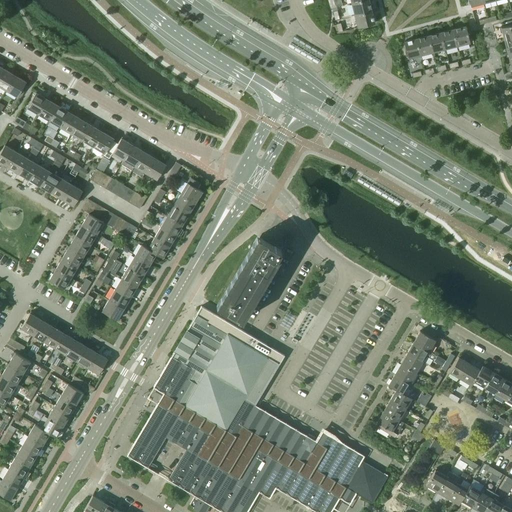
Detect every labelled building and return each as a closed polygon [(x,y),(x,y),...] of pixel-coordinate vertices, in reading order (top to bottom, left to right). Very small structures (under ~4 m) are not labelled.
[(360,0),(351,3),(354,15),(371,10),(369,3),(371,3),(370,0),(360,0)] [(470,6),(471,10),(484,7),(483,3),(482,0),(468,0),(470,5),(470,6)] [(354,15),(357,27),(374,23),(371,10),(354,15)] [(511,24),(501,27),(504,40),(511,37),(511,24)] [(452,29),(457,46),(469,42),(465,26),(452,29)] [(440,32),(445,49),(457,46),(452,29),(440,32)] [(428,35),(432,52),(445,49),(440,32),(428,35)] [(416,38),(420,55),(432,52),(428,35),(416,38)] [(403,41),(408,58),(420,55),(416,38),(403,41)] [(0,74),(0,86),(6,90),(14,75),(3,69),(0,74)] [(6,90),(17,97),(26,82),(14,75),(6,90)] [(27,107),(38,114),(47,99),(36,92),(27,107)] [(38,114),(49,120),(58,105),(47,99),(38,114)] [(49,120),(60,127),(69,112),(58,105),(49,120)] [(60,127),(71,133),(80,118),(69,112),(60,127)] [(71,133),(82,140),(91,125),(80,118),(71,133)] [(22,127),(28,131),(31,126),(25,122),(22,127)] [(82,140),(93,146),(102,131),(91,125),(82,140)] [(28,131),(34,134),(37,129),(31,126),(28,131)] [(12,133),(17,136),(20,131),(15,128),(12,133)] [(108,158),(112,153),(117,143),(112,140),(113,138),(102,131),(93,146),(104,153),(103,155),(108,158)] [(44,140),(50,144),(53,139),(47,135),(44,140)] [(28,143),(34,146),(37,141),(31,137),(28,143)] [(112,153),(123,159),(132,145),(121,138),(117,143),(112,153)] [(50,144),(56,147),(59,142),(53,139),(50,144)] [(34,146),(40,149),(43,144),(37,141),(34,146)] [(0,152),(0,162),(7,166),(16,151),(4,145),(0,152)] [(123,159),(134,166),(143,151),(132,145),(123,159)] [(66,153),(72,157),(75,152),(69,148),(66,153)] [(50,156),(56,159),(59,154),(53,150),(50,156)] [(7,166),(18,173),(27,158),(16,151),(7,166)] [(134,166),(145,173),(154,158),(143,151),(134,166)] [(72,157),(78,160),(81,155),(75,152),(72,157)] [(56,159),(62,162),(65,157),(59,154),(56,159)] [(18,173),(29,179),(38,164),(27,158),(18,173)] [(145,173),(156,179),(165,164),(154,158),(145,173)] [(163,183),(168,186),(181,165),(175,162),(163,183)] [(72,169),(78,172),(81,167),(75,163),(72,169)] [(29,179),(40,186),(49,171),(38,164),(29,179)] [(89,179),(95,182),(101,172),(95,168),(89,179)] [(40,186),(51,192),(60,177),(49,171),(40,186)] [(95,182),(100,185),(106,175),(101,172),(95,182)] [(100,185),(106,189),(112,178),(106,175),(100,185)] [(51,192),(62,199),(71,184),(60,177),(51,192)] [(180,193),(195,202),(202,191),(196,188),(199,183),(190,177),(187,182),(180,193)] [(106,189),(112,192),(118,182),(112,178),(106,189)] [(112,192),(117,195),(123,185),(118,182),(112,192)] [(62,199),(73,205),(82,191),(71,184),(62,199)] [(117,195),(122,198),(128,188),(123,185),(117,195)] [(122,198),(128,202),(134,191),(128,188),(122,198)] [(156,194),(161,197),(165,191),(160,188),(156,194)] [(128,202),(134,205),(140,195),(134,191),(128,202)] [(174,204),(188,213),(195,202),(180,193),(174,204)] [(153,200),(158,203),(161,197),(156,194),(153,200)] [(134,205),(139,208),(145,198),(140,195),(134,205)] [(81,209),(87,212),(93,202),(87,198),(81,209)] [(87,212),(88,213),(92,215),(98,205),(93,202),(87,212)] [(167,215),(182,224),(188,213),(174,204),(167,215)] [(98,205),(92,215),(97,218),(103,208),(98,205)] [(103,208),(97,218),(102,221),(108,211),(103,208)] [(143,216),(149,219),(152,213),(147,210),(143,216)] [(102,221),(103,222),(108,225),(114,214),(108,211),(102,221)] [(88,213),(82,224),(97,233),(103,222),(102,221),(97,218),(92,215),(88,213)] [(114,214),(108,225),(113,228),(119,217),(114,214)] [(161,226),(175,235),(182,224),(167,215),(161,226)] [(140,222),(145,225),(149,219),(143,216),(140,222)] [(119,217),(113,228),(118,231),(124,220),(119,217)] [(124,220),(118,231),(124,234),(130,224),(124,220)] [(82,224),(75,235),(90,244),(97,233),(82,224)] [(130,224),(124,234),(131,238),(137,228),(130,224)] [(154,237),(169,246),(175,235),(161,226),(154,237)] [(75,235),(69,246),(84,255),(90,244),(75,235)] [(216,306),(241,321),(283,251),(257,236),(216,306)] [(156,253),(156,254),(162,257),(169,246),(154,237),(148,248),(147,248),(156,253)] [(105,246),(110,249),(114,243),(108,240),(105,246)] [(134,255),(149,264),(156,254),(156,253),(147,248),(148,248),(141,244),(134,255)] [(69,246),(62,257),(77,266),(84,255),(69,246)] [(110,256),(116,259),(119,254),(114,250),(110,256)] [(128,266),(143,275),(149,264),(134,255),(128,266)] [(95,262),(101,265),(104,259),(99,256),(95,262)] [(107,262),(112,265),(116,259),(110,256),(107,262)] [(62,257),(56,268),(70,277),(77,266),(62,257)] [(92,268),(97,271),(101,265),(95,262),(92,268)] [(121,278),(136,286),(143,275),(128,266),(121,278)] [(49,280),(64,288),(67,282),(71,285),(74,280),(70,278),(70,277),(56,268),(49,280)] [(97,278),(103,281),(106,276),(101,272),(97,278)] [(82,284),(87,287),(91,282),(86,278),(82,284)] [(94,284),(99,287),(103,281),(97,278),(94,284)] [(115,289),(130,297),(136,286),(121,278),(115,289)] [(79,290),(84,293),(87,287),(82,284),(79,290)] [(108,300),(123,308),(130,297),(115,289),(108,300)] [(84,301),(89,304),(93,298),(88,295),(84,301)] [(102,311),(116,320),(123,308),(108,300),(102,311)] [(163,393),(161,397),(157,403),(133,445),(127,455),(158,474),(158,473),(148,467),(154,457),(166,436),(186,448),(168,480),(195,495),(189,506),(193,508),(199,511),(205,511),(210,504),(222,511),(246,511),(259,491),(269,498),(275,487),(285,493),(302,503),(316,511),(317,511),(330,511),(340,497),(346,500),(350,503),(356,493),(355,493),(356,492),(361,496),(362,496),(372,502),(387,476),(361,460),(364,456),(353,450),(343,443),(332,437),(322,431),(319,436),(316,441),(315,440),(285,423),(265,411),(254,405),(284,355),(201,306),(171,356),(165,366),(162,371),(153,387),(158,386),(158,389),(158,390),(163,393)] [(21,328),(32,334),(41,319),(29,313),(21,328)] [(32,334),(43,341),(52,326),(41,319),(32,334)] [(43,341),(54,347),(63,332),(52,326),(43,341)] [(413,342),(428,351),(435,340),(419,331),(413,342)] [(54,347),(65,354),(74,339),(63,332),(54,347)] [(7,343),(22,352),(25,347),(10,338),(7,343)] [(65,354),(76,360),(85,345),(74,339),(65,354)] [(407,352),(422,361),(428,351),(413,342),(407,352)] [(76,360),(87,367),(96,352),(85,345),(76,360)] [(27,355),(33,358),(36,353),(30,350),(27,355)] [(8,364),(23,372),(30,361),(15,352),(8,364)] [(87,367),(98,374),(107,359),(96,352),(87,367)] [(400,363),(416,372),(422,361),(407,352),(400,363)] [(33,358),(38,362),(41,356),(36,353),(33,358)] [(446,361),(449,363),(454,356),(450,353),(446,361)] [(449,372),(460,379),(469,363),(458,357),(449,372)] [(441,369),(445,371),(449,363),(446,361),(441,369)] [(49,368),(55,371),(58,366),(52,363),(49,368)] [(394,374),(409,383),(416,372),(400,363),(394,374)] [(471,385),(473,381),(480,370),(479,369),(469,363),(460,379),(471,385)] [(1,374),(16,383),(23,372),(8,364),(1,374)] [(473,381),(484,387),(493,372),(482,365),(479,369),(480,370),(473,381)] [(55,371),(60,375),(63,370),(58,366),(55,371)] [(38,374),(43,377),(47,371),(42,368),(38,374)] [(494,394),(503,378),(493,372),(484,387),(489,391),(486,396),(491,399),(494,394)] [(0,376),(0,388),(10,394),(16,383),(1,374),(0,376)] [(388,385),(395,389),(396,389),(403,393),(409,383),(394,374),(388,385)] [(433,382),(437,385),(441,377),(438,375),(433,382)] [(71,381),(77,384),(80,379),(74,376),(71,381)] [(494,394),(505,400),(511,387),(511,383),(503,378),(494,394)] [(44,385),(49,388),(52,382),(47,379),(44,385)] [(77,384),(91,393),(94,388),(80,379),(77,384)] [(428,390),(432,392),(437,385),(433,382),(428,390)] [(61,395),(76,404),(82,392),(67,384),(61,395)] [(28,391),(34,394),(37,388),(32,385),(28,391)] [(40,390),(45,394),(49,388),(44,385),(40,390)] [(0,403),(3,406),(10,394),(0,388),(0,403)] [(389,400),(405,409),(411,398),(403,393),(396,389),(395,389),(389,400)] [(441,393),(449,398),(451,394),(443,389),(441,393)] [(25,396),(30,399),(34,394),(28,391),(25,396)] [(449,398),(456,402),(459,398),(451,394),(449,398)] [(54,406),(69,415),(76,404),(61,395),(54,406)] [(420,404),(424,406),(429,398),(425,396),(420,404)] [(462,400),(469,405),(472,401),(464,396),(462,400)] [(383,410),(398,420),(405,409),(389,400),(383,410)] [(30,407),(36,410),(39,404),(34,401),(30,407)] [(475,408),(483,413),(485,409),(478,404),(475,408)] [(48,417),(63,426),(69,415),(54,406),(48,417)] [(15,413),(20,416),(24,410),(19,407),(15,413)] [(27,412),(32,416),(36,410),(30,407),(27,412)] [(424,416),(428,419),(432,411),(428,408),(424,416)] [(483,413),(491,417),(493,413),(485,409),(483,413)] [(375,425),(395,437),(403,422),(398,420),(383,410),(377,421),(377,422),(375,425)] [(12,418),(17,421),(20,416),(15,413),(12,418)] [(2,420),(7,423),(11,417),(6,414),(2,420)] [(49,433),(56,437),(63,426),(48,417),(41,428),(49,433)] [(497,421),(504,425),(507,421),(499,417),(497,421)] [(416,430),(420,432),(424,424),(420,422),(416,430)] [(28,435),(43,444),(49,433),(41,428),(35,424),(28,435)] [(4,436),(9,439),(13,433),(8,430),(4,436)] [(411,438),(415,440),(420,432),(416,430),(411,438)] [(21,446),(36,455),(43,444),(28,435),(21,446)] [(1,442),(6,445),(9,439),(4,436),(1,442)] [(429,448),(439,454),(444,445),(434,439),(429,448)] [(15,457),(30,466),(36,455),(21,446),(15,457)] [(445,451),(453,456),(456,452),(448,447),(445,451)] [(459,459),(467,464),(469,460),(462,456),(459,459)] [(8,468),(23,477),(30,466),(15,457),(8,468)] [(467,464),(475,469),(477,465),(469,460),(467,464)] [(483,468),(491,473),(493,469),(485,464),(483,468)] [(2,479),(17,488),(23,477),(8,468),(2,479)] [(491,473),(499,477),(501,473),(493,469),(491,473)] [(426,485),(437,492),(446,476),(435,470),(426,485)] [(437,492),(447,498),(456,482),(446,476),(437,492)] [(0,481),(0,493),(10,499),(17,488),(2,479),(0,481)] [(458,504),(460,500),(467,489),(456,482),(447,498),(458,504)] [(460,500),(471,507),(480,491),(469,485),(467,489),(460,500)] [(471,507),(480,511),(482,511),(494,493),(483,486),(480,491),(471,507)] [(482,511),(496,511),(501,504),(496,501),(499,496),(494,493),(482,511)] [(88,511),(96,511),(103,501),(92,495),(84,509),(88,511)] [(103,501),(96,511),(110,511),(113,508),(114,508),(115,505),(108,501),(107,504),(103,501)]
